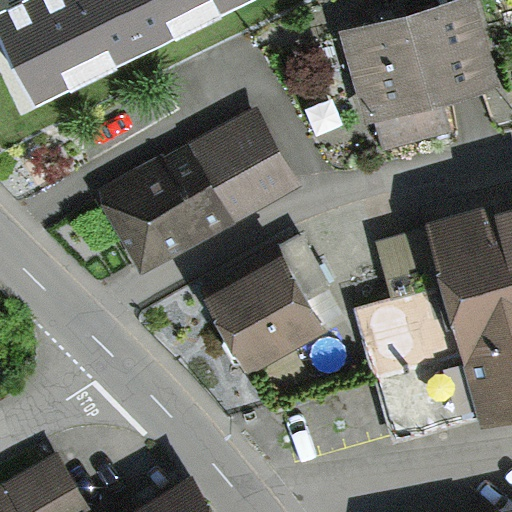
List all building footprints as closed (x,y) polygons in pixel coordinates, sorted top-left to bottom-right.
[(0,0),(0,12),(41,93),(229,0),(0,0)] [(377,118),(386,150),(453,132),(444,102),(501,86),(476,0),(465,0),(388,22),(343,34),(367,121),(377,118)] [(94,187),(143,274),(300,185),(256,107),(168,156),(164,148),(94,187)] [(511,198),(426,223),(428,231),(378,245),(394,301),(358,311),(393,438),(479,414),(482,427),(511,419),(511,198)] [(286,255),(205,301),(249,379),(329,335),(310,301),(333,288),(325,273),(303,235),(281,247),(286,255)] [(0,511),(86,511),(92,509),(57,448),(0,480),(0,511)] [(208,511),(187,477),(131,511),(208,511)]
